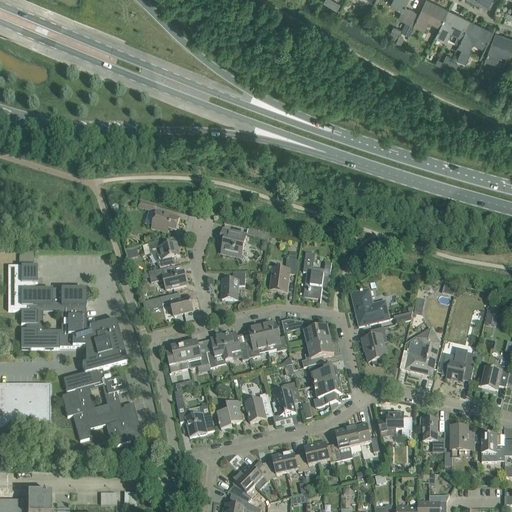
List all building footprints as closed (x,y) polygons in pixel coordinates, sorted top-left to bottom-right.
[(335,0),(331,7),(337,10),(340,4),(335,0)] [(407,0),(393,0),(392,3),(403,9),(399,18),(404,21),(410,9),(405,7),(405,5),(406,5),(407,3),(407,0)] [(441,27),(449,11),(427,0),(426,0),(419,14),(415,12),(409,23),(409,24),(406,22),(401,32),(410,37),(415,26),(424,30),(429,21),(441,27)] [(470,0),(487,9),(491,0),(470,0)] [(409,23),(415,12),(410,9),(404,21),(409,23)] [(463,38),(471,22),(449,11),(441,27),(437,36),(447,41),(451,32),(463,38)] [(493,33),(471,22),(463,38),(459,47),(462,49),(457,59),(466,63),(472,50),(470,49),(473,43),(485,49),(493,33)] [(511,39),(495,33),(486,60),(496,64),(500,55),(511,59),(511,39)] [(443,61),(440,66),(447,69),(453,57),(446,54),(443,61)] [(154,213),(156,206),(141,202),(139,209),(154,213)] [(176,233),(180,220),(156,213),(152,230),(164,234),(166,230),(176,233)] [(247,237),(233,233),(223,231),(220,245),(224,246),(222,255),(241,260),(247,237)] [(180,257),(177,245),(164,248),(162,242),(148,245),(151,257),(152,256),(160,270),(175,266),(175,259),(180,257)] [(323,285),(329,286),(332,265),(325,264),(324,271),(313,270),(315,256),(306,255),(303,274),(309,275),(307,288),(310,288),(309,297),(321,299),(323,285)] [(297,277),(298,267),(299,261),(287,260),(286,271),(273,269),(270,292),(287,294),(290,276),(297,277)] [(86,308),(86,291),(38,291),(35,291),(35,285),(37,285),(37,267),(8,268),(8,312),(21,313),(21,326),(26,326),(26,331),(21,331),(21,351),(60,351),(60,349),(81,349),(86,348),(86,364),(82,365),(85,375),(63,381),(67,394),(75,392),(76,394),(62,398),(68,419),(73,417),(78,433),(80,443),(89,440),(89,439),(92,438),(90,431),(106,427),(113,449),(123,446),(123,445),(133,442),(135,448),(144,446),(133,405),(124,407),(125,409),(121,410),(117,394),(127,391),(124,378),(113,381),(111,375),(104,376),(103,371),(127,364),(125,354),(124,354),(123,348),(116,321),(89,328),(91,333),(86,333),(86,326),(86,318),(86,308)] [(187,287),(183,273),(163,277),(162,271),(149,274),(151,285),(164,282),(166,292),(187,287)] [(222,301),(241,302),(237,301),(238,287),(245,288),(246,275),(233,274),(233,282),(223,281),(222,301)] [(360,293),(351,295),(355,310),(356,310),(357,314),(355,314),(359,329),(369,327),(390,322),(387,312),(385,302),(373,305),(369,290),(362,292),(360,292),(360,293)] [(193,313),(190,299),(177,302),(176,296),(160,300),(162,307),(171,305),(174,318),(193,313)] [(160,300),(143,304),(146,313),(162,309),(162,307),(160,300)] [(409,315),(393,319),(395,326),(411,323),(413,314),(409,315)] [(282,323),(284,335),(304,330),(308,348),(331,343),(327,329),(312,333),(311,325),(289,322),(282,323)] [(276,325),(263,328),(269,355),(277,353),(277,354),(288,351),(285,338),(279,340),(276,325)] [(269,355),(263,328),(249,331),(252,346),(246,348),(249,360),(249,361),(251,370),(255,369),(253,359),(260,358),(260,357),(269,355)] [(387,344),(384,329),(364,334),(366,340),(362,341),(365,354),(366,354),(368,365),(372,364),(373,367),(374,367),(373,364),(383,361),(383,365),(384,365),(383,361),(387,360),(384,345),(387,344)] [(440,345),(431,330),(417,339),(422,347),(420,349),(406,345),(400,370),(432,377),(440,345)] [(249,360),(246,348),(246,346),(239,347),(236,334),(224,337),(229,363),(242,360),(242,363),(249,361),(249,360)] [(229,363),(224,337),(210,340),(213,353),(207,355),(211,370),(217,369),(216,366),(229,363)] [(197,343),(184,346),(188,363),(190,371),(198,369),(199,374),(211,372),(211,370),(207,355),(200,356),(197,343)] [(334,356),(331,343),(308,348),(310,356),(305,357),(306,362),(302,363),(304,370),(308,369),(320,366),(319,360),(334,356)] [(188,363),(184,346),(172,349),(173,354),(167,355),(171,375),(183,372),(181,365),(188,363)] [(477,358),(467,355),(465,361),(446,356),(441,377),(447,379),(447,381),(462,384),(463,382),(471,384),(477,358)] [(329,364),(320,366),(308,369),(310,377),(312,376),(315,388),(339,382),(336,369),(337,369),(337,368),(330,370),(329,364)] [(506,390),(509,380),(510,371),(494,368),(493,372),(486,371),(483,384),(479,383),(478,388),(497,392),(498,388),(506,390)] [(342,395),(339,382),(315,388),(316,391),(315,392),(316,394),(316,393),(318,401),(315,402),(316,410),(330,407),(332,412),(339,407),(336,397),(343,395),(342,395)] [(183,384),(175,386),(177,392),(184,391),(183,384)] [(276,404),(272,405),(274,414),(280,413),(281,418),(296,415),(294,406),(293,402),(299,400),(300,405),(301,405),(298,390),(296,384),(282,387),(284,394),(274,396),(276,404)] [(25,388),(0,388),(0,427),(50,428),(50,420),(50,416),(50,386),(31,386),(31,390),(25,390),(25,388)] [(272,415),(270,405),(268,396),(260,398),(261,401),(245,405),(250,425),(266,422),(265,416),(272,415)] [(183,399),(176,401),(179,418),(187,416),(186,412),(183,399)] [(243,422),(241,413),(239,408),(243,407),(242,403),(238,403),(226,406),(227,412),(216,415),(219,428),(221,428),(222,432),(232,430),(231,426),(243,423),(243,422)] [(187,416),(179,418),(180,425),(186,424),(190,440),(207,435),(215,433),(212,420),(209,407),(201,409),(202,416),(195,418),(192,419),(190,411),(186,412),(187,416)] [(404,421),(404,414),(387,414),(387,421),(378,423),(382,440),(388,438),(396,438),(396,432),(404,432),(404,434),(411,434),(411,425),(409,423),(409,421),(404,421)] [(438,440),(438,422),(434,418),(422,418),(420,420),(420,428),(422,430),(423,431),(423,443),(433,444),(433,455),(445,455),(445,440),(438,440)] [(361,427),(356,429),(361,447),(371,445),(374,455),(380,453),(376,440),(371,441),(367,425),(361,427)] [(352,429),(346,430),(350,450),(361,447),(356,429),(352,430),(352,429)] [(451,455),(445,455),(445,474),(452,474),(452,460),(459,460),(459,453),(475,453),(474,446),(474,436),(468,436),(468,429),(451,429),(451,455)] [(339,449),(333,450),(336,464),(342,462),(340,452),(350,450),(346,430),(340,432),(335,434),(339,449)] [(482,438),(482,448),(482,464),(505,464),(505,458),(505,448),(497,448),(497,438),(482,438)] [(321,444),(315,446),(319,465),(330,463),(331,465),(336,464),(333,450),(328,451),(326,444),(321,445),(321,444)] [(306,458),(301,460),(304,473),(310,472),(309,467),(319,465),(315,446),(309,447),(309,448),(304,449),(306,458)] [(289,454),(283,455),(287,475),(298,472),(298,474),(304,473),(301,460),(295,461),(294,453),(289,455),(289,454)] [(274,466),(264,468),(271,481),(277,479),(277,477),(287,475),(283,455),(277,457),(272,459),(274,466)] [(245,470),(241,474),(255,488),(260,493),(267,485),(271,481),(264,468),(260,462),(252,470),(249,467),(246,470),(245,470)] [(234,487),(228,494),(235,498),(248,505),(252,500),(247,496),(255,488),(241,474),(236,479),(237,479),(233,483),(235,484),(233,486),(234,487)] [(51,511),(51,494),(28,494),(27,511),(51,511)] [(224,510),(223,511),(248,511),(247,511),(248,505),(235,498),(233,507),(226,506),(225,511),(224,510)] [(21,511),(21,502),(0,501),(0,511),(21,511)]
